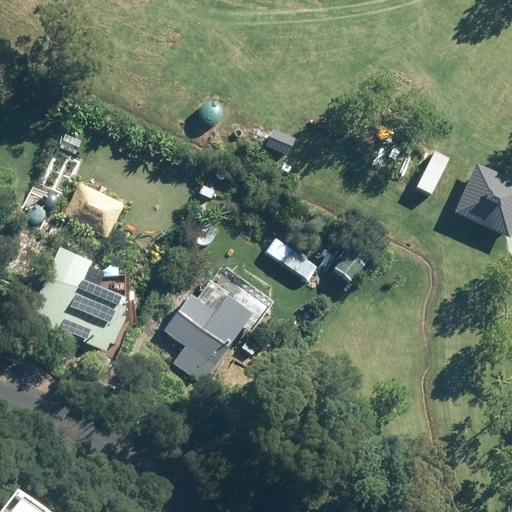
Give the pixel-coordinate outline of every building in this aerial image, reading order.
[(283,68),(250,50),(237,73),(270,91),(283,68)] [(178,105),(161,93),(154,104),(170,116),(178,105)] [(270,130),(269,133),(256,128),(251,140),(263,145),(253,168),(271,176),(288,138),(270,130)] [(57,148),(73,155),(78,142),(62,135),(57,148)] [(427,204),(448,161),(433,153),(411,196),(427,204)] [(511,223),(511,186),(472,169),(448,222),(502,246),(511,223)] [(197,195),(208,201),(211,193),(200,187),(197,195)] [(364,263),(349,251),(318,288),(333,300),(364,263)] [(23,321),(101,355),(105,346),(108,348),(117,327),(115,325),(120,312),(74,291),(81,273),(50,260),(23,321)] [(205,289),(213,290),(218,282),(215,275),(206,274),(201,281),(205,289)] [(199,386),(245,323),(220,304),(221,302),(203,289),(190,306),(183,301),(154,339),(167,350),(172,343),(180,348),(169,363),(199,386)]
